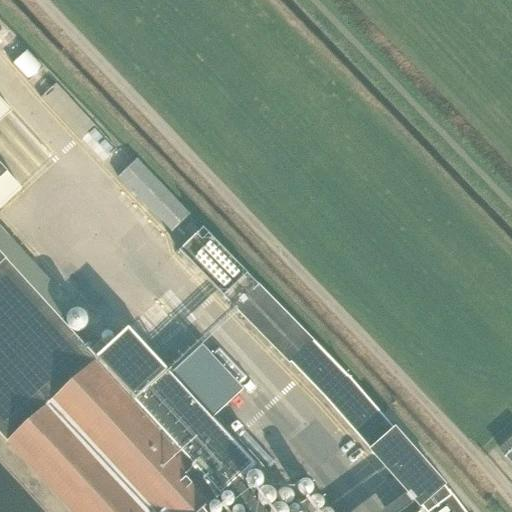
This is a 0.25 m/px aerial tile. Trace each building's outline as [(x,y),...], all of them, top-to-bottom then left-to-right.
[(28,82),(43,68),(27,51),(12,65),(28,82)] [(101,164),(116,150),(55,85),(40,98),(101,164)] [(171,233),(189,215),(136,160),(118,178),(171,233)] [(402,511),(415,503),(422,511),(421,511),(464,511),(449,492),(448,492),(348,377),(347,377),(203,228),(179,252),(289,365),(290,364),(323,398),(407,494),(383,511),(319,511),(309,499),(296,509),(298,511),(262,511),(251,499),(269,482),(258,471),(244,484),(239,478),(252,466),(112,313),(93,330),(0,228),(0,208),(21,188),(0,165),(0,434),(71,511),(402,511)] [(171,367),(216,415),(243,390),(199,342),(171,367)] [(511,463),(511,438),(500,449),(511,463)]
